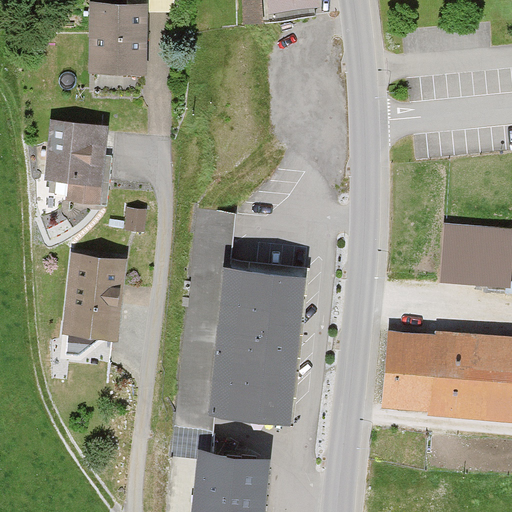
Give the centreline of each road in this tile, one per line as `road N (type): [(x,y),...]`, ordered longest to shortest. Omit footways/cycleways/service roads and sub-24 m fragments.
road 1 (residential): [(130,511),(160,150),(155,14)]
road 2 (track): [(111,511),(53,428),(34,356),(19,141),(0,87)]
road 3 (tertiary): [(364,122),(364,212),(335,511)]
road 4 (residential): [(364,122),(511,111)]
road 5 (tertiary): [(351,0),(364,122)]
